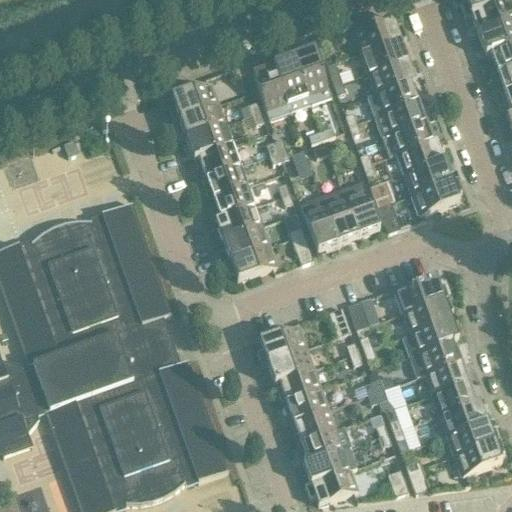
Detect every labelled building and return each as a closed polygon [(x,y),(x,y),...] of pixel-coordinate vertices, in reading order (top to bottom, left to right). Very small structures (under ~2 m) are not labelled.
[(509,5),(506,0),(463,0),(465,7),(460,9),(465,22),(470,20),(470,19),(509,5)] [(511,14),(509,5),(470,19),(470,20),(477,40),(511,26),(511,14)] [(406,43),(401,30),(396,32),(393,23),(354,37),(361,58),(400,44),(401,45),(406,43)] [(511,49),(511,26),(477,40),(484,60),(511,49)] [(331,48),(328,39),(316,44),(319,52),(331,48)] [(408,64),(401,45),(400,44),(361,58),(369,78),(408,64)] [(511,72),(511,49),(484,60),(485,61),(488,60),(495,79),(511,72)] [(331,104),(315,59),(314,55),(293,63),(310,111),(331,104)] [(310,111),(293,63),(273,70),(290,118),(310,111)] [(415,85),(412,77),(408,64),(369,78),(376,99),(415,85)] [(246,79),(243,70),(231,75),(234,83),(246,79)] [(290,118),(273,70),(252,78),(269,126),(290,118)] [(511,72),(495,79),(502,99),(511,95),(511,72)] [(342,88),(338,78),(330,81),(333,91),(342,88)] [(412,87),(415,86),(415,85),(376,99),(368,102),(375,122),(419,106),(412,87)] [(345,98),(342,88),(333,91),(337,101),(345,98)] [(217,110),(209,89),(171,103),(174,112),(168,114),(173,127),(179,125),(178,124),(217,110)] [(511,118),(511,95),(502,99),(509,118),(506,119),(507,121),(511,118)] [(426,127),(419,106),(375,122),(382,143),(426,127)] [(260,118),(256,108),(248,111),(251,121),(260,118)] [(224,130),(217,110),(178,124),(179,125),(185,144),(224,130)] [(263,128),(260,118),(251,121),(255,131),(263,128)] [(356,129),(353,119),(344,122),(348,132),(356,129)] [(433,146),(426,127),(382,143),(390,163),(398,160),(437,146),(436,145),(433,146)] [(360,139),(356,129),(348,132),(352,142),(360,139)] [(232,151),(224,130),(185,144),(193,165),(232,151)] [(335,141),(332,133),(320,137),(323,146),(335,141)] [(323,146),(320,137),(308,142),(311,150),(323,146)] [(285,154),(282,145),(274,148),(277,157),(285,154)] [(444,166),(440,154),(437,146),(398,160),(405,180),(444,166)] [(340,156),(337,147),(325,152),(328,160),(340,156)] [(277,157),(274,148),(266,151),(269,160),(277,157)] [(239,171),(232,151),(193,165),(193,166),(197,165),(203,184),(239,171)] [(328,160),(325,152),(313,156),(316,164),(328,160)] [(289,165),(285,154),(277,157),(281,168),(289,165)] [(281,168),(277,157),(269,160),(273,170),(281,168)] [(371,169),(367,159),(359,163),(363,172),(371,169)] [(451,185),(444,166),(405,180),(413,200),(451,186),(451,185)] [(375,180),(371,169),(363,172),(366,182),(375,180)] [(246,192),(239,171),(203,184),(211,204),(246,192)] [(459,208),(456,199),(462,197),(457,183),(451,185),(451,186),(413,200),(420,222),(459,208)] [(378,233),(365,197),(362,188),(341,196),(358,244),(379,236),(378,233)] [(289,199),(285,189),(277,192),(281,202),(289,199)] [(254,212),(246,192),(211,204),(218,223),(214,225),(215,226),(254,212)] [(358,244),(341,196),(321,203),(338,251),(358,244)] [(293,209),(289,199),(281,202),(284,212),(293,209)] [(391,208),(388,201),(375,206),(377,213),(391,208)] [(338,251),(321,203),(320,203),(324,212),(303,220),(317,259),(338,251)] [(400,235),(391,208),(377,213),(387,240),(400,235)] [(180,369),(163,323),(171,321),(171,319),(170,320),(130,211),(132,210),(131,209),(101,220),(102,224),(92,228),(76,228),(64,230),(53,234),(42,240),(30,250),(19,254),(18,250),(0,256),(0,290),(29,371),(20,374),(19,370),(2,367),(0,362),(0,455),(3,463),(4,463),(3,461),(31,451),(31,453),(33,452),(28,438),(38,427),(38,425),(37,422),(46,419),(79,511),(120,511),(124,511),(140,511),(152,509),(163,505),(174,499),(186,489),(196,485),(198,488),(228,478),(228,476),(226,477),(187,368),(188,367),(188,366),(180,369)] [(261,232),(254,212),(215,226),(222,246),(261,232)] [(268,252),(261,232),(222,246),(229,265),(230,267),(268,252)] [(304,240),(301,232),(288,237),(290,244),(304,240)] [(313,266),(304,240),(290,244),(300,271),(313,266)] [(237,287),(272,275),(276,273),(268,252),(230,267),(229,265),(223,267),(228,281),(234,279),(237,287)] [(448,303),(444,290),(438,292),(435,284),(396,298),(404,319),(448,303)] [(450,326),(447,318),(453,316),(448,303),(404,319),(411,339),(450,326)] [(369,332),(360,307),(347,312),(356,336),(369,332)] [(350,338),(342,314),(328,319),(337,343),(350,338)] [(457,346),(454,338),(450,326),(411,339),(398,344),(405,364),(457,346)] [(305,355),(297,334),(259,348),(262,356),(256,358),(261,372),(267,370),(266,369),(305,355)] [(372,353),(367,342),(359,345),(363,357),(372,353)] [(461,367),(454,348),(458,347),(457,346),(405,364),(413,385),(426,380),(461,367)] [(358,358),(354,349),(346,352),(349,361),(358,358)] [(375,364),(372,353),(363,357),(367,367),(375,364)] [(312,375),(305,355),(266,369),(267,370),(273,388),(312,375)] [(361,369),(358,358),(349,361),(353,372),(361,369)] [(468,388),(461,367),(426,380),(433,400),(468,388)] [(320,395),(312,375),(273,388),(274,390),(277,389),(284,408),(320,395)] [(383,395),(380,385),(372,388),(375,398),(383,395)] [(375,398),(372,388),(364,391),(367,401),(375,398)] [(475,407),(468,388),(433,400),(440,421),(479,407),(479,405),(475,407)] [(327,416),(320,395),(284,408),(291,428),(327,416)] [(387,405),(383,395),(375,398),(379,408),(387,405)] [(379,408),(375,398),(367,401),(371,411),(379,408)] [(486,427),(482,414),(479,407),(440,421),(448,441),(486,427)] [(334,436),(327,416),(291,428),(299,449),(334,436)] [(401,435),(397,425),(389,428),(393,438),(401,435)] [(499,445),(495,433),(489,435),(486,427),(448,441),(455,461),(499,445)] [(387,440),(383,430),(375,433),(379,443),(387,440)] [(344,433),(334,436),(299,449),(306,468),(302,469),(303,470),(342,456),(341,456),(351,453),(344,433)] [(405,445),(401,435),(393,438),(396,448),(405,445)] [(391,450),(387,440),(379,443),(382,453),(391,450)] [(501,469),(498,460),(504,458),(499,445),(455,461),(463,482),(501,469)] [(349,477),(342,456),(303,470),(310,489),(310,491),(349,477)] [(420,474),(418,466),(405,471),(407,478),(420,474)] [(428,495),(420,474),(407,478),(415,500),(428,495)] [(395,503),(408,499),(400,476),(387,481),(395,503)] [(356,498),(349,477),(310,491),(310,489),(304,491),(309,505),(315,503),(318,511),(356,498)]
